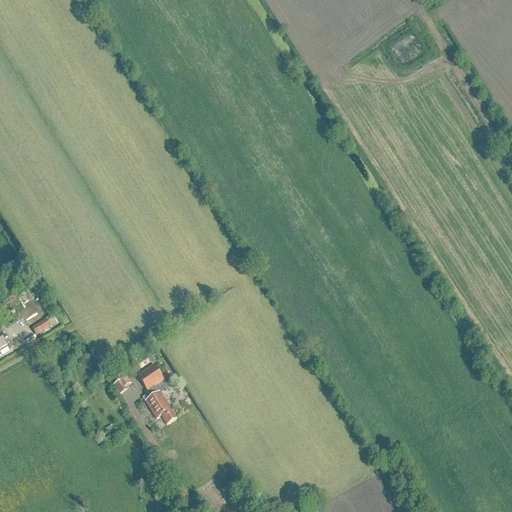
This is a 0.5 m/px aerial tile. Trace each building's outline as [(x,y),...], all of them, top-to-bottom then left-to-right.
[(36,337),(49,329),(45,323),(32,331),(36,337)] [(145,356),(149,364),(159,359),(155,351),(145,356)] [(149,363),(144,357),(136,363),(140,369),(149,363)] [(177,421),(160,395),(159,395),(155,388),(164,382),(156,369),(139,380),(147,393),(148,393),(152,399),(145,404),(156,422),(162,418),(168,427),(177,421)] [(112,383),(120,395),(126,391),(124,388),(130,384),(124,375),(112,383)] [(100,398),(106,394),(102,389),(96,393),(100,398)] [(112,427),(103,433),(106,438),(115,431),(112,427)] [(223,490),(228,489),(225,479),(210,485),(216,501),(226,497),(223,490)]
